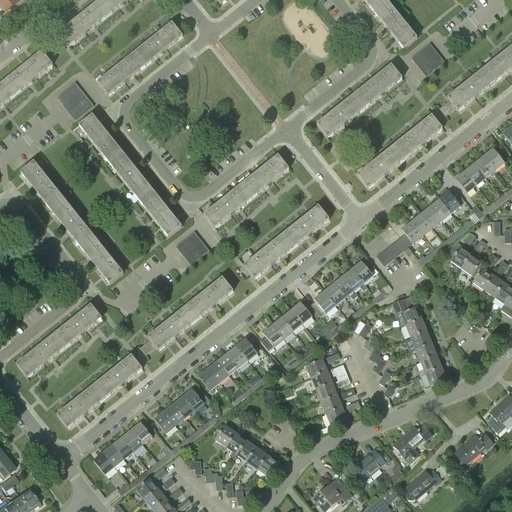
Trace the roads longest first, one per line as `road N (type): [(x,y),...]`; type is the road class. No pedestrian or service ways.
road 1 (residential): [(61,462),(360,220)]
road 2 (residential): [(209,32),(113,108),(116,124),(187,203),(283,129)]
road 3 (residential): [(0,355),(76,284),(14,198),(0,200)]
road 4 (residential): [(360,220),(511,102)]
road 5 (residential): [(283,129),(373,50),(338,0)]
